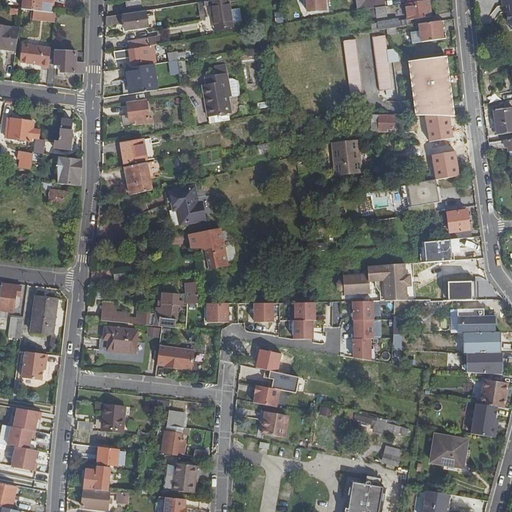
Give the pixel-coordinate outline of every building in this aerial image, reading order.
[(34,11),(51,13),(52,0),(27,0),(26,10),(34,11)] [(140,0),(125,3),(126,10),(141,7),(140,0)] [(231,1),(230,0),(218,0),(214,1),(214,5),(218,30),(234,27),(234,23),(232,10),(231,1)] [(306,0),(308,12),(327,10),(325,0),(306,0)] [(356,0),(358,11),(369,9),(376,8),(374,0),(371,0),(366,1),(366,0),(356,0)] [(431,16),(429,0),(407,4),(409,20),(431,16)] [(511,0),(502,0),(503,7),(506,7),(509,6),(510,12),(507,12),(509,24),(511,26),(511,30),(511,29),(511,0)] [(199,3),(202,20),(208,19),(206,6),(205,2),(199,3)] [(376,8),(369,9),(371,19),(387,16),(386,7),(376,8)] [(232,10),(234,23),(243,21),(241,9),(232,10)] [(51,13),(34,11),(33,19),(55,22),(56,14),(51,13)] [(107,18),(106,27),(126,24),(127,29),(124,30),(124,33),(149,29),(147,12),(107,18)] [(372,24),(373,32),(388,30),(399,28),(398,20),(372,24)] [(414,44),(444,40),(441,22),(420,25),(421,33),(412,35),(414,44)] [(0,48),(16,50),(19,29),(0,27),(0,48)] [(150,46),(154,45),(162,44),(161,36),(148,38),(150,46)] [(373,38),(374,50),(387,48),(386,37),(373,38)] [(129,41),(130,49),(150,46),(148,38),(129,41)] [(344,42),(345,55),(358,53),(357,40),(344,42)] [(130,49),(115,52),(116,60),(131,58),(132,64),(157,60),(154,45),(150,46),(130,49)] [(21,62),(50,66),(52,50),(23,46),(21,62)] [(387,48),(374,50),(376,68),(390,66),(387,48)] [(83,74),(84,53),(56,52),(55,68),(62,69),(61,73),(83,74)] [(168,54),(170,62),(178,61),(186,60),(185,53),(178,54),(178,52),(168,54)] [(358,53),(345,55),(347,72),(360,70),(358,53)] [(453,106),(446,58),(408,63),(414,104),(430,105),(431,103),(436,102),(436,107),(453,106)] [(123,83),(125,96),(157,91),(153,65),(127,69),(129,82),(123,83)] [(216,74),(228,72),(227,66),(215,68),(216,74)] [(390,66),(376,68),(379,85),(391,82),(390,66)] [(347,72),(350,90),(363,87),(360,70),(347,72)] [(206,102),(209,124),(230,120),(229,114),(231,114),(229,98),(240,96),(238,82),(232,79),(229,80),(228,72),(216,74),(217,75),(206,77),(207,85),(205,85),(208,102),(206,102)] [(391,82),(379,85),(379,92),(393,90),(391,82)] [(363,87),(350,90),(350,96),(363,94),(363,87)] [(150,118),(148,101),(128,104),(128,106),(131,125),(138,124),(145,123),(145,125),(153,124),(152,118),(150,118)] [(450,117),(455,117),(453,106),(436,107),(436,102),(431,103),(430,105),(414,104),(416,116),(425,116),(450,117)] [(511,107),(494,111),(498,135),(511,133),(511,107)] [(371,130),(371,114),(369,114),(368,121),(363,123),(363,130),(371,130)] [(395,116),(380,116),(380,123),(373,123),(373,131),(387,131),(387,129),(395,129),(395,116)] [(450,117),(425,116),(429,142),(454,138),(450,117)] [(73,120),(62,118),(59,141),(55,141),(55,148),(71,150),(73,131),(71,131),(73,120)] [(35,138),(39,139),(40,130),(33,129),(34,122),(8,119),(5,138),(10,138),(9,143),(27,145),(28,140),(35,141),(35,138)] [(251,124),(242,125),(245,140),(253,139),(251,124)] [(511,139),(490,143),(491,150),(509,147),(511,159),(511,139)] [(144,140),(122,144),(125,164),(148,160),(144,140)] [(369,171),(367,150),(330,154),(332,164),(347,162),(347,164),(355,163),(356,173),(369,171)] [(455,151),(432,155),(436,181),(460,176),(455,151)] [(18,169),(31,171),(33,154),(21,152),(21,153),(17,153),(16,160),(20,160),(18,169)] [(82,177),(83,160),(59,157),(59,166),(63,167),(61,185),(77,186),(78,177),(82,177)] [(125,168),(130,196),(153,191),(148,163),(125,168)] [(439,203),(436,181),(425,183),(411,185),(416,207),(407,209),(409,216),(436,213),(435,204),(439,203)] [(195,187),(172,193),(174,206),(178,205),(183,224),(206,219),(204,208),(200,209),(195,187)] [(50,204),(70,207),(71,195),(52,192),(50,204)] [(450,239),(472,238),(468,211),(448,214),(451,233),(448,233),(450,239)] [(228,265),(222,230),(192,235),(194,247),(204,247),(208,250),(211,267),(207,268),(207,269),(228,265)] [(450,239),(424,242),(426,263),(452,260),(450,239)] [(406,264),(369,267),(369,276),(343,276),(343,281),(341,281),(339,284),(339,289),(341,291),(344,291),(344,295),(369,294),(369,282),(384,281),(384,301),(407,301),(406,264)] [(200,304),(198,279),(183,281),(184,284),(183,284),(183,287),(185,287),(185,285),(187,285),(188,294),(180,295),(164,293),(163,309),(159,308),(158,308),(158,315),(151,314),(151,312),(139,311),(138,319),(131,319),(131,315),(118,313),(103,312),(102,321),(161,327),(177,329),(179,307),(189,308),(189,304),(200,304)] [(475,281),(449,281),(449,300),(476,299),(475,281)] [(1,286),(0,291),(0,318),(4,318),(5,312),(12,313),(14,300),(15,297),(20,298),(21,288),(1,286)] [(31,332),(51,335),(52,335),(57,299),(36,297),(31,332)] [(349,300),(349,360),(372,360),(372,300),(349,300)] [(203,303),(203,323),(228,323),(227,302),(203,303)] [(249,321),(273,323),(274,303),(250,302),(249,321)] [(313,339),(313,302),(290,302),(290,339),(313,339)] [(289,321),(289,303),(280,303),(279,321),(289,321)] [(104,304),(103,312),(118,313),(118,305),(104,304)] [(463,333),(496,334),(496,317),(485,317),(484,310),(458,310),(458,334),(463,333)] [(9,331),(21,333),(23,320),(11,318),(9,331)] [(416,334),(416,324),(396,325),(396,335),(416,334)] [(156,337),(159,329),(150,327),(148,335),(156,337)] [(109,341),(108,348),(135,351),(137,332),(106,328),(104,340),(109,341)] [(496,334),(463,333),(463,355),(467,355),(466,372),(499,373),(500,334),(496,334)] [(194,354),(159,349),(158,354),(156,368),(164,369),(164,371),(176,372),(177,370),(182,371),(191,372),(194,354)] [(47,356),(25,353),(22,379),(42,381),(43,371),(43,366),(46,366),(47,356)] [(270,379),(268,386),(297,392),(300,377),(266,370),(265,378),(270,379)] [(496,408),(504,409),(508,385),(486,381),(482,405),(496,408)] [(277,406),(278,387),(251,386),(250,405),(277,406)] [(120,399),(118,406),(139,409),(140,401),(120,399)] [(166,411),(167,402),(155,400),(153,409),(166,411)] [(109,412),(107,433),(123,434),(126,408),(107,405),(106,412),(109,412)] [(488,437),(501,440),(507,410),(496,408),(482,405),(481,413),(491,415),(489,423),(491,423),(488,437)] [(11,446),(7,466),(32,471),(36,450),(30,449),(38,412),(12,407),(4,445),(11,446)] [(185,421),(186,416),(179,415),(171,414),(169,426),(185,428),(186,421),(185,421)] [(266,421),(264,435),(286,439),(289,421),(286,421),(286,416),(271,414),(270,422),(266,421)] [(408,436),(410,430),(400,427),(401,424),(378,417),(374,430),(384,433),(385,432),(397,435),(397,433),(408,436)] [(79,422),(78,430),(91,431),(92,423),(79,422)] [(182,436),(184,429),(168,427),(167,434),(182,436)] [(181,441),(182,436),(167,434),(163,454),(183,457),(186,443),(183,442),(183,441),(181,441)] [(466,451),(468,442),(437,437),(432,463),(462,469),(461,474),(466,475),(470,452),(466,451)] [(389,466),(395,467),(396,466),(399,467),(403,452),(388,448),(384,462),(389,464),(389,466)] [(194,494),(198,467),(177,464),(173,491),(194,494)] [(87,471),(85,489),(108,492),(111,469),(98,468),(98,472),(96,472),(87,471)] [(381,486),(382,482),(383,478),(367,475),(366,479),(365,483),(351,480),(348,496),(348,499),(346,500),(344,511),(381,511),(382,508),(381,506),(382,501),(385,486),(381,486)] [(0,483),(0,507),(11,510),(16,488),(0,483)] [(85,489),(83,510),(108,511),(110,492),(108,492),(85,489)] [(447,511),(451,495),(425,490),(420,511),(447,511)] [(128,506),(130,494),(119,493),(118,505),(128,506)] [(215,495),(204,494),(203,501),(215,502),(215,495)] [(164,511),(166,498),(159,497),(157,511),(164,511)] [(186,500),(166,498),(164,511),(186,511),(187,509),(185,509),(186,500)]
